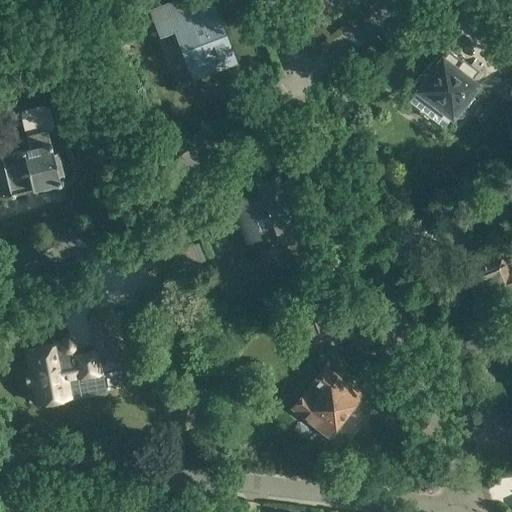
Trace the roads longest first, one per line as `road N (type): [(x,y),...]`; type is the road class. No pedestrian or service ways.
road 1 (residential): [(475,506),(0,454)]
road 2 (residential): [(306,79),(475,506)]
road 3 (residential): [(0,304),(306,79)]
road 4 (residential): [(306,79),(411,0)]
